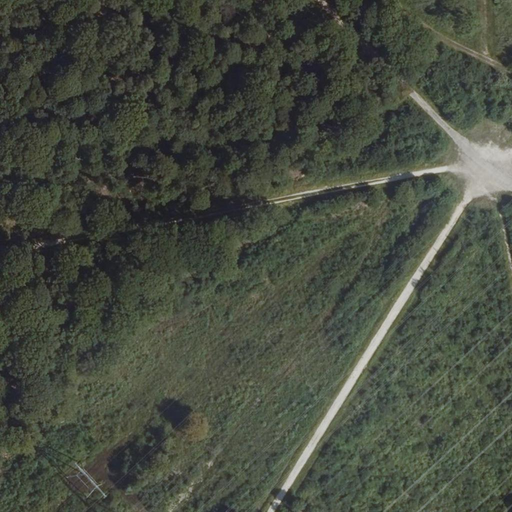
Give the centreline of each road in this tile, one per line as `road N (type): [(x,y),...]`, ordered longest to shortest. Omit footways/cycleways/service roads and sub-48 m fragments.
road 1 (track): [(0,253),(445,168),(487,168)]
road 2 (track): [(487,168),(271,511)]
road 3 (track): [(487,168),(322,0)]
road 4 (track): [(401,0),(455,47),(511,70)]
